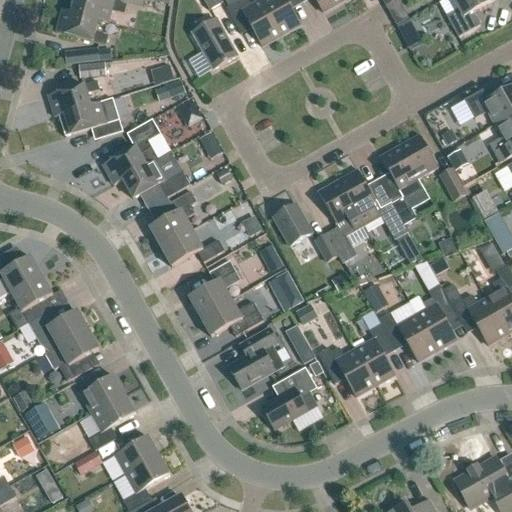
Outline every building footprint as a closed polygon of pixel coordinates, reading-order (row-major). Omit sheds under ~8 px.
[(125,17),(127,7),(98,0),(76,0),(73,16),(98,23),(108,26),(111,13),(125,17)] [(116,0),(116,3),(143,10),(145,0),(116,0)] [(202,0),(210,13),(224,5),(220,0),(202,0)] [(252,32),(262,50),(282,39),(262,4),(253,9),(247,0),(246,0),(244,2),(242,0),(223,0),(229,10),(227,11),(239,33),(249,27),(252,32)] [(293,13),(304,6),(299,0),(268,0),(262,4),(282,39),(301,28),(293,13)] [(343,4),(340,0),(299,0),(304,6),(315,0),(323,15),(343,4)] [(379,0),(384,9),(399,1),(398,0),(379,0)] [(495,2),(494,0),(452,0),(459,12),(447,19),(459,40),(481,28),(473,15),(495,2)] [(95,35),(98,23),(73,16),(63,13),(57,35),(106,48),(109,38),(95,35)] [(404,43),(418,34),(411,21),(410,22),(397,29),(396,30),(404,43)] [(214,73),(238,59),(218,23),(193,37),(214,73)] [(98,51),(77,53),(78,66),(99,64),(111,63),(110,51),(98,52),(98,51)] [(105,65),(79,68),(80,81),(106,79),(105,65)] [(155,89),(174,83),(169,68),(151,74),(155,89)] [(56,120),(65,118),(91,108),(87,97),(100,93),(98,84),(49,99),(56,120)] [(170,100),(185,96),(181,84),(166,88),(170,100)] [(489,114),(496,127),(511,117),(511,90),(497,98),(492,89),(496,87),(495,86),(465,103),(475,122),(489,114)] [(91,108),(65,118),(72,138),(97,130),(101,142),(124,135),(113,102),(91,108)] [(188,130),(203,122),(193,103),(177,112),(188,130)] [(511,117),(496,127),(503,140),(489,147),(500,166),(511,159),(511,117)] [(135,150),(103,168),(115,188),(123,183),(147,169),(171,155),(153,122),(127,137),(135,150)] [(452,133),(443,138),(448,147),(457,143),(452,133)] [(217,146),(211,136),(200,142),(205,152),(217,146)] [(419,183),(439,171),(420,137),(400,149),(419,183)] [(425,193),(419,183),(400,149),(380,160),(390,177),(379,183),(404,228),(416,221),(406,204),(425,193)] [(460,154),(448,160),(456,174),(468,167),(460,154)] [(190,188),(171,155),(147,169),(123,183),(134,202),(160,188),(167,201),(190,188)] [(439,179),(454,206),(468,198),(453,171),(439,179)] [(222,187),(233,181),(227,172),(216,178),(222,187)] [(408,235),(404,228),(379,183),(367,189),(358,172),(338,184),(364,229),(383,219),(396,242),(408,235)] [(364,229),(338,184),(318,195),(339,231),(328,238),(339,259),(343,266),(356,258),(345,240),(364,229)] [(469,199),(480,220),(494,213),(483,192),(469,199)] [(150,232),(161,251),(192,233),(186,222),(195,217),(191,209),(197,205),(191,194),(170,206),(176,217),(150,232)] [(328,265),(339,259),(328,238),(317,244),(296,208),(275,220),(291,250),(312,238),(328,265)] [(203,252),(192,233),(161,251),(172,270),(198,256),(204,266),(225,254),(219,243),(203,252)] [(494,241),(503,257),(511,251),(511,239),(508,233),(494,241)] [(444,259),(456,254),(451,241),(439,247),(444,259)] [(0,302),(12,295),(42,279),(32,260),(19,267),(11,253),(0,258),(0,302)] [(190,301),(201,320),(232,303),(226,293),(242,285),(231,264),(210,276),(215,286),(190,301)] [(421,280),(432,274),(427,265),(414,269),(421,280)] [(511,335),(511,276),(507,267),(496,273),(501,282),(493,287),(499,296),(488,302),(508,338),(511,335)] [(282,293),(294,287),(288,275),(276,282),(282,293)] [(338,295),(352,287),(345,275),(331,283),(338,295)] [(54,298),(42,279),(12,296),(20,310),(9,317),(18,333),(19,332),(47,317),(41,305),(54,298)] [(376,315),(388,308),(376,287),(364,294),(376,315)] [(488,349),(508,338),(488,302),(479,308),(473,298),(463,304),(454,287),(443,293),(454,313),(468,337),(478,331),(488,349)] [(418,319),(438,354),(457,343),(443,319),(454,313),(443,293),(440,288),(429,294),(433,301),(423,307),(427,314),(418,319)] [(238,314),(232,303),(201,320),(212,340),(237,325),(243,336),(264,324),(254,305),(238,314)] [(303,329),(318,320),(310,307),(295,315),(303,329)] [(49,355),(89,332),(78,314),(57,325),(52,314),(47,317),(19,332),(27,348),(37,342),(40,347),(49,355)] [(438,354),(418,319),(399,330),(391,316),(379,323),(381,327),(394,349),(405,343),(418,365),(438,354)] [(395,378),(382,356),(394,349),(381,327),(370,334),(375,343),(356,354),(376,389),(395,378)] [(100,352),(89,332),(49,355),(46,357),(55,373),(60,370),(68,385),(93,371),(87,360),(100,352)] [(229,371),(241,392),(282,369),(272,350),(279,346),(271,332),(246,345),(253,357),(229,371)] [(2,344),(0,345),(0,373),(14,366),(2,344)] [(376,389),(356,354),(345,360),(340,350),(332,355),(329,351),(318,357),(336,388),(346,382),(356,400),(376,389)] [(304,367),(315,361),(309,351),(298,357),(304,367)] [(316,381),(324,377),(317,365),(309,369),(316,381)] [(285,398),(262,411),(274,432),(317,408),(310,396),(317,391),(306,371),(273,390),(278,388),(285,398)] [(114,378),(80,397),(91,417),(125,398),(114,378)] [(21,414),(33,408),(25,395),(13,401),(21,414)] [(112,431),(136,417),(125,398),(91,417),(102,436),(89,443),(96,454),(118,442),(112,431)] [(25,418),(39,443),(60,432),(46,407),(25,418)] [(20,461),(35,453),(27,440),(13,448),(20,461)] [(126,478),(159,459),(148,440),(115,459),(126,478)] [(102,466),(96,454),(74,466),(81,478),(102,466)] [(146,492),(170,478),(159,459),(126,478),(137,497),(124,504),(128,511),(135,511),(152,503),(146,492)] [(455,484),(471,511),(493,500),(499,511),(511,511),(511,475),(507,479),(496,460),(455,484)] [(0,495),(10,490),(4,479),(0,481),(0,495)] [(54,506),(65,499),(58,487),(47,493),(54,506)] [(0,509),(16,500),(10,490),(0,495),(0,509)] [(189,511),(182,499),(159,511),(156,511),(152,503),(136,511),(189,511)] [(77,511),(93,511),(88,502),(76,509),(77,511)] [(435,511),(430,502),(412,511),(411,511),(408,506),(396,511),(435,511)]
